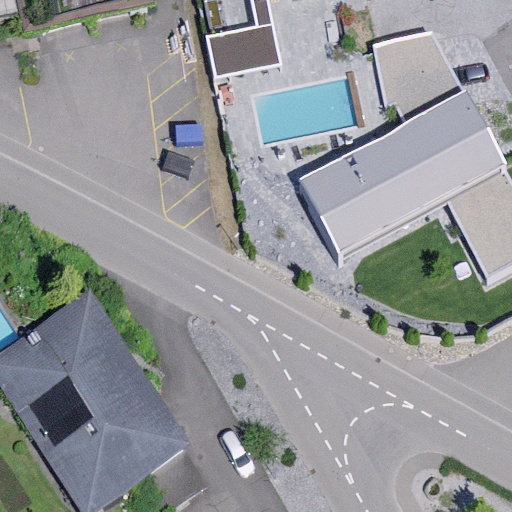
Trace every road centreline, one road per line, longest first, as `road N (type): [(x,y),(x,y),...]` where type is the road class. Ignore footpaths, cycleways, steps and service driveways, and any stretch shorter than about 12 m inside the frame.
road 1 (residential): [(0,191),(323,355)]
road 2 (residential): [(323,355),(511,455)]
road 3 (unclassified): [(379,511),(323,355)]
